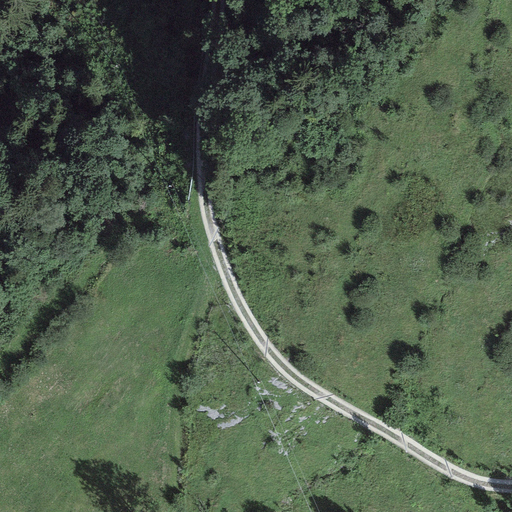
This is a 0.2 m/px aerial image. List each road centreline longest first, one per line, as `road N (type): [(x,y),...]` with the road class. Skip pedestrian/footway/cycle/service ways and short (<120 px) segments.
road 1 (track): [(511,487),(458,474),(302,382),(248,319),(219,252)]
road 2 (track): [(219,252),(203,150),(217,0)]
